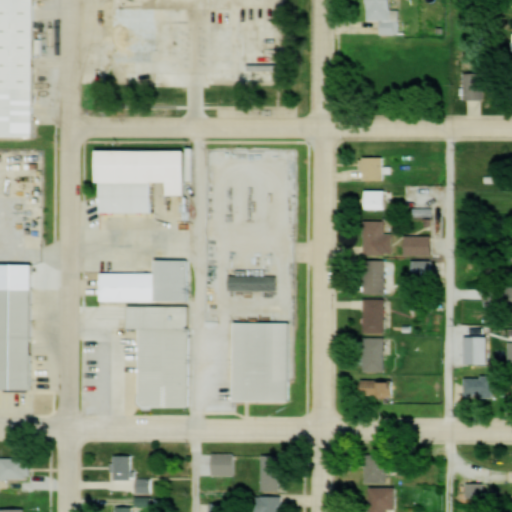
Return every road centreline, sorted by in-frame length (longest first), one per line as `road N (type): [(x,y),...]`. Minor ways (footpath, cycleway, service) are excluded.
road 1 (residential): [(511,436),(0,429)]
road 2 (residential): [(68,511),(72,0)]
road 3 (residential): [(321,511),(324,0)]
road 4 (residential): [(511,132),(72,132)]
